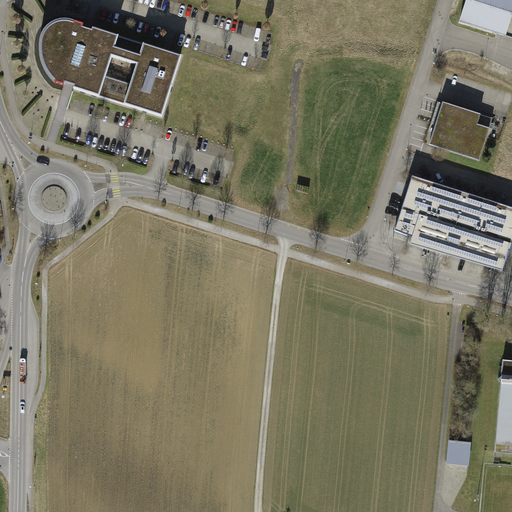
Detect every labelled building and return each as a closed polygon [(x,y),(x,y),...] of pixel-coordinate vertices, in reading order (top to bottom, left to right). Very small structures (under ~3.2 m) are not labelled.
[(511,0),(467,0),(461,22),(497,34),(502,19),(511,21),(511,0)] [(511,21),(502,19),(497,34),(511,38),(511,21)] [(93,28),(92,31),(88,30),(83,28),(84,25),(70,20),(60,21),(52,23),(48,27),(44,31),(42,35),(41,39),(40,45),(40,49),(40,53),(41,58),(42,63),(44,67),(46,71),(47,74),(51,79),(56,83),(65,86),(66,83),(70,84),(75,86),(74,89),(101,98),(130,106),(163,118),(182,56),(93,28)] [(493,118),(444,103),(430,145),(479,161),(493,118)] [(511,208),(413,177),(396,232),(413,237),(411,245),(503,272),(511,248),(511,208)] [(511,361),(504,360),(502,376),(499,380),(502,383),(496,445),(511,446),(511,361)] [(450,440),(449,463),(472,464),(472,441),(450,440)]
